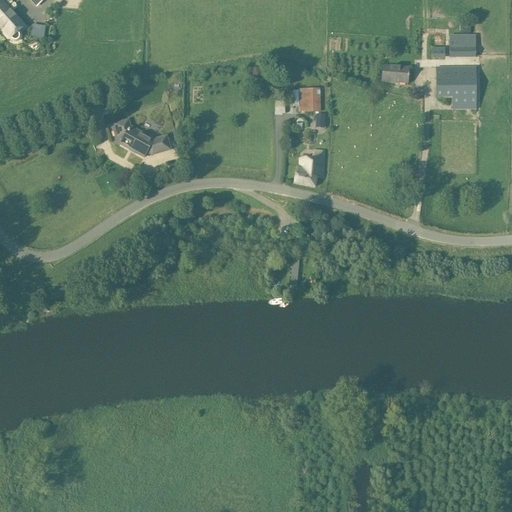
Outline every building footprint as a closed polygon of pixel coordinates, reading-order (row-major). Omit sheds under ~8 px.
[(0,0),(0,30),(1,30),(10,39),(11,41),(13,42),(15,42),(17,41),(19,40),(20,38),(20,36),(19,34),(18,32),(24,27),(0,0)] [(33,37),(46,39),(47,26),(34,24),(33,37)] [(476,36),(450,36),(449,49),(450,59),(476,58),(476,56),(476,49),(476,36)] [(445,47),(432,47),(432,59),(445,59),(445,47)] [(383,66),(381,82),(407,84),(409,68),(383,66)] [(476,67),(436,67),(436,98),(452,98),(452,110),(476,110),(476,67)] [(259,68),(251,69),(253,80),(261,78),(259,68)] [(320,112),(320,90),(299,90),(299,112),(320,112)] [(316,115),(315,124),(325,125),(325,115),(316,115)] [(153,140),(129,127),(128,121),(114,125),(117,137),(123,140),(120,145),(143,158),(146,153),(151,156),(170,150),(166,137),(153,140)] [(296,167),(294,183),(315,187),(317,177),(323,178),(323,151),(313,150),(313,161),(300,159),(299,167),(296,167)] [(299,261),(292,261),(289,287),(296,288),(299,261)] [(50,311),(48,303),(42,305),(44,313),(50,311)]
